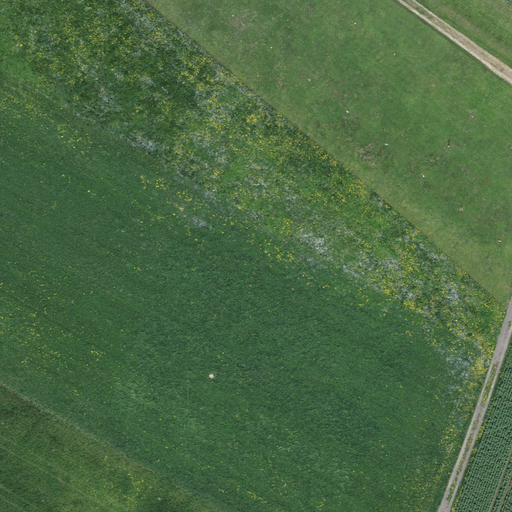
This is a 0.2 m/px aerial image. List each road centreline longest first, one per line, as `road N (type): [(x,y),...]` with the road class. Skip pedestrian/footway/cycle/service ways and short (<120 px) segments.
road 1 (track): [(511,313),(444,511)]
road 2 (track): [(511,77),(404,0)]
